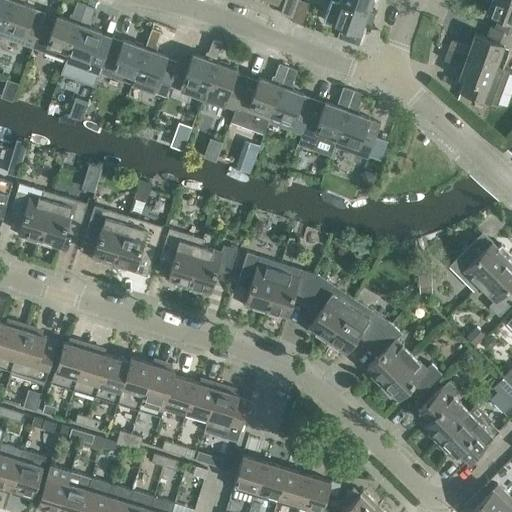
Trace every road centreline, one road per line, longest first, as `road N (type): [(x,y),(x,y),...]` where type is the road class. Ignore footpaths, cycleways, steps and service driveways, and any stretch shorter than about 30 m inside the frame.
road 1 (residential): [(437,499),(298,377),(248,353),(0,277)]
road 2 (residential): [(386,73),(162,0)]
road 3 (residential): [(386,73),(511,186)]
